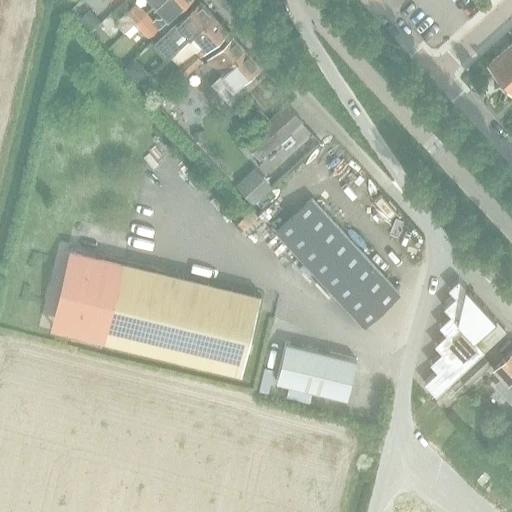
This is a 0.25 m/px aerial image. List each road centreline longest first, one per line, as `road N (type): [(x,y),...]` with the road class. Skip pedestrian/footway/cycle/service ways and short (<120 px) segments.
road 1 (residential): [(441,232),(386,190),(212,0)]
road 2 (residential): [(511,229),(297,0)]
road 3 (unclassified): [(372,511),(441,232)]
road 4 (residential): [(294,0),(312,49),(441,232)]
